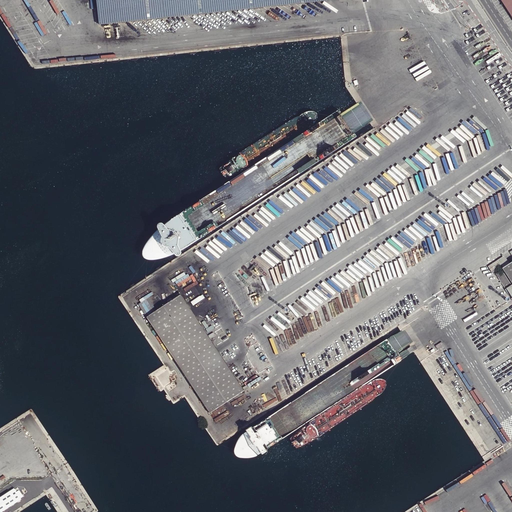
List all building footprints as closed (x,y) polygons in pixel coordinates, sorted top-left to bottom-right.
[(98,0),(102,25),(331,0),(98,0)] [(511,0),(502,0),(511,15),(511,0)] [(511,260),(501,268),(510,282),(511,284),(511,260)] [(510,282),(501,268),(494,273),(503,287),(510,282)] [(243,391),(176,290),(142,312),(209,414),(243,391)] [(17,495),(11,485),(7,487),(13,497),(17,495)] [(0,506),(14,498),(13,497),(7,487),(0,491),(0,506)]
